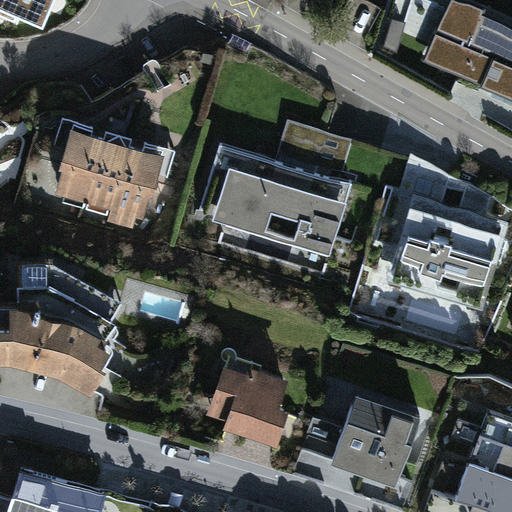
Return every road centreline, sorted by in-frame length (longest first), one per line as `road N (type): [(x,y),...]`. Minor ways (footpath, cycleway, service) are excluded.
road 1 (residential): [(0,414),(237,476),(338,511)]
road 2 (residential): [(217,0),(511,165)]
road 3 (residential): [(0,61),(38,67),(98,47),(137,0)]
